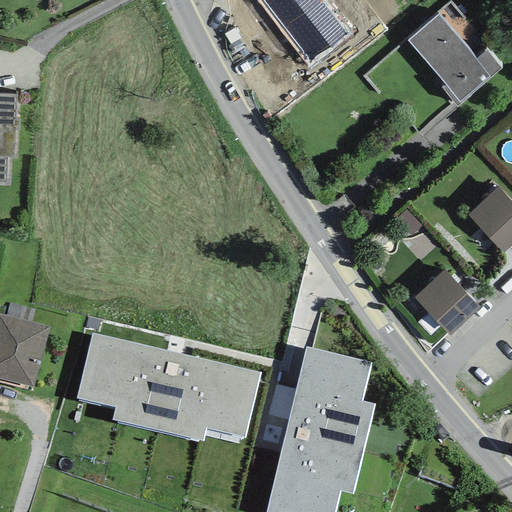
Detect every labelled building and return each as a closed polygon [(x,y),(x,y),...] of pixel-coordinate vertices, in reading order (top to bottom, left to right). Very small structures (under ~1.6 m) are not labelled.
[(255,0),(307,66),(349,34),(323,0),(255,0)] [(438,14),(407,41),(445,85),(441,87),(456,106),(500,68),(485,50),(475,59),(438,14)] [(6,158),(14,158),(15,131),(19,131),(19,119),(15,119),(16,95),(0,94),(0,182),(5,183),(6,158)] [(511,200),(498,186),(467,215),(503,253),(511,244),(511,200)] [(410,236),(421,226),(406,210),(395,220),(410,236)] [(444,269),(414,298),(449,336),(479,308),(444,269)] [(49,327),(0,314),(0,379),(33,387),(49,327)] [(261,373),(92,333),(76,399),(114,408),(112,419),(203,441),(206,429),(245,438),(261,373)] [(372,363),(307,347),(266,511),(337,511),(342,493),(354,496),(376,404),(363,401),(372,363)] [(274,383),(267,421),(283,424),(290,385),(274,383)]
